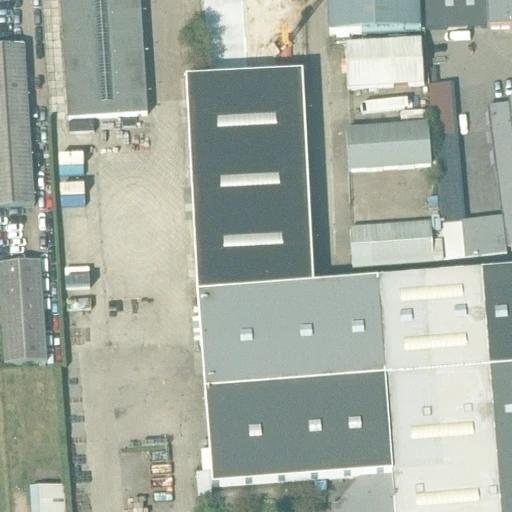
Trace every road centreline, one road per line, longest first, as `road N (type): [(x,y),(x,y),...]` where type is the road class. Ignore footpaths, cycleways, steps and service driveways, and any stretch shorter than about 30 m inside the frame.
road 1 (unknown): [(175,298),(160,0)]
road 2 (unknown): [(313,0),(330,270)]
road 3 (unknown): [(109,511),(108,425),(120,384),(175,298)]
road 4 (unknown): [(176,511),(182,406),(175,298)]
